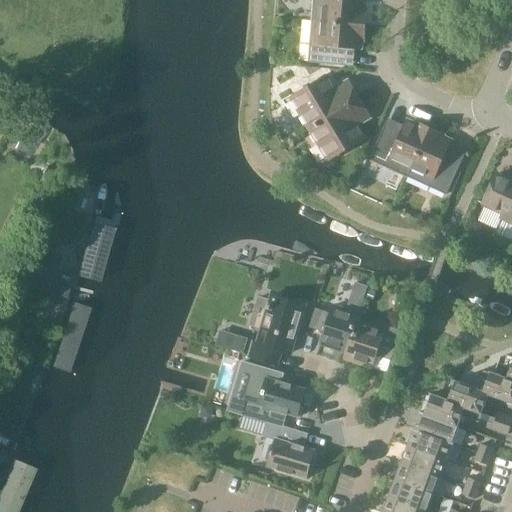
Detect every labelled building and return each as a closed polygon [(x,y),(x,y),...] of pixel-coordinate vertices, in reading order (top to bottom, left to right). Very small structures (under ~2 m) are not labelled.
[(312,0),(311,19),(364,24),(366,10),(361,10),(362,0),(312,0)] [(364,24),(311,19),(308,61),(344,63),(346,46),(358,47),(359,36),(363,37),(364,24)] [(307,123),(310,127),(358,98),(347,81),(334,89),(325,75),(291,96),(300,112),(299,115),(304,122),(307,123)] [(368,115),(358,98),(310,127),(311,129),(310,133),(315,140),(319,141),(328,157),(362,137),(354,123),(368,115)] [(369,158),(406,176),(429,127),(417,121),(415,125),(406,121),(400,132),(384,125),(369,158)] [(441,133),(429,127),(406,176),(445,194),(460,160),(444,152),(449,141),(440,136),(441,133)] [(511,181),(496,174),(482,203),(504,213),(501,218),(511,223),(511,181)] [(116,222),(93,216),(78,272),(101,278),(116,222)] [(370,290),(367,300),(374,302),(377,293),(370,290)] [(246,356),(250,358),(276,365),(280,352),(289,355),(304,305),(270,295),(265,310),(260,310),(255,313),(253,316),(253,321),(255,325),(259,327),(255,342),(251,341),(246,356)] [(90,313),(72,307),(52,366),(70,372),(90,313)] [(348,353),(359,321),(360,315),(334,307),(331,315),(316,310),(310,329),(324,334),(321,344),(348,353)] [(346,359),(373,368),(377,356),(392,361),(396,348),(395,348),(401,330),(384,325),(383,329),(359,321),(348,353),(346,359)] [(245,353),(249,339),(235,335),(231,349),(245,353)] [(421,411),(421,412),(460,426),(463,415),(466,408),(483,414),(489,396),(511,403),(511,365),(511,367),(507,366),(504,371),(502,375),(491,371),(490,374),(483,372),(477,388),(457,380),(450,400),(433,393),(426,412),(421,411)] [(243,415),(268,423),(268,422),(284,427),(284,426),(288,414),(297,417),(305,390),(268,379),(260,404),(247,400),(243,415)] [(65,386),(46,380),(24,443),(42,449),(65,386)] [(204,405),(202,415),(208,417),(213,414),(214,408),(204,405)] [(483,414),(466,408),(463,415),(480,421),(480,419),(482,414),(483,414)] [(421,412),(414,428),(453,443),(460,426),(421,412)] [(511,418),(497,413),(495,419),(494,421),(510,427),(511,421),(511,418)] [(495,419),(482,414),(480,419),(488,422),(486,429),(507,436),(510,427),(494,421),(495,419)] [(309,434),(284,426),(284,427),(268,422),(268,423),(264,436),(276,440),(269,466),(307,477),(315,450),(305,447),(309,434)] [(447,460),(453,443),(414,428),(408,445),(447,460)] [(481,444),(478,452),(490,456),(493,448),(481,444)] [(408,445),(402,463),(441,477),(447,460),(408,445)] [(487,465),(490,456),(478,452),(475,460),(487,465)] [(18,511),(38,470),(14,459),(0,491),(0,511),(18,511)] [(396,480),(435,494),(441,477),(402,463),(396,480)] [(468,478),(465,486),(478,491),(481,482),(468,478)] [(390,496),(429,510),(433,511),(439,511),(445,498),(435,494),(396,480),(390,496)] [(475,498),(478,491),(465,486),(463,494),(475,498)] [(383,511),(427,511),(429,510),(390,496),(383,511)]
